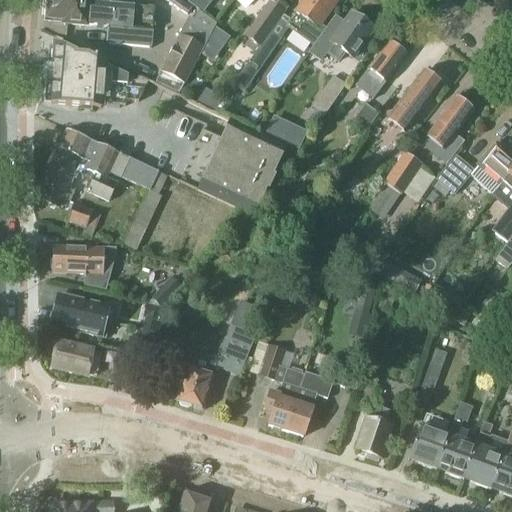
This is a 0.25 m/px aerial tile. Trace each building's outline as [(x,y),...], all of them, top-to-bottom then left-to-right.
[(134,7),(58,0),(49,0),(48,20),(64,21),(64,23),(107,27),(106,36),(132,40),(134,7)] [(132,40),(106,36),(105,43),(151,47),(155,8),(142,7),(143,1),(161,6),(186,22),(156,81),(179,93),(184,83),(214,24),(197,11),(192,19),(190,18),(195,10),(178,0),(133,0),(133,6),(134,6),(134,7),(132,40)] [(282,14),(260,45),(261,46),(233,85),(244,93),(289,28),(314,46),(326,30),(320,25),(337,0),(305,0),(297,13),(292,21),(282,14)] [(269,0),(244,34),(260,45),(282,14),(287,6),(279,0),(269,0)] [(352,13),(331,42),(331,43),(324,53),(337,62),(341,56),(348,61),(351,57),(352,57),(373,29),(352,13)] [(369,69),(367,71),(385,84),(386,83),(407,56),(405,54),(404,50),(400,47),(396,47),(389,42),(369,69)] [(109,68),(88,57),(75,57),(75,54),(56,45),(56,47),(50,47),(48,66),(54,67),(53,83),(47,82),(45,102),(51,102),(51,104),(101,108),(101,105),(105,106),(125,107),(126,102),(138,103),(144,91),(141,89),(131,88),(130,88),(129,88),(128,88),(128,87),(127,86),(127,85),(127,84),(127,77),(128,77),(109,68)] [(405,97),(395,110),(386,121),(402,134),(421,110),(422,110),(441,85),(424,71),(404,96),(405,97)] [(149,82),(141,78),(128,77),(127,77),(127,84),(127,85),(127,86),(128,87),(128,88),(129,88),(130,88),(131,88),(141,89),(144,91),(149,82)] [(345,85),(333,77),(313,108),(315,109),(308,120),(318,126),(345,85)] [(204,108),(212,94),(205,90),(196,105),(204,108)] [(427,137),(428,138),(424,143),(426,150),(446,166),(464,143),(455,135),(473,112),(456,98),(436,124),(437,125),(427,137)] [(215,112),(222,117),(229,107),(222,102),(215,112)] [(378,114),(365,105),(351,125),(359,131),(356,135),(361,138),(378,114)] [(230,121),(197,191),(254,218),(287,148),(230,121)] [(299,150),(306,135),(294,130),(287,145),(299,150)] [(110,174),(148,192),(150,192),(159,174),(119,156),(120,155),(66,131),(37,199),(57,208),(72,177),(77,179),(79,174),(82,176),(85,170),(95,175),(87,193),(109,203),(118,185),(107,180),(110,174)] [(474,172),(470,176),(491,195),(495,191),(497,192),(503,184),(511,174),(511,144),(507,140),(499,150),(494,146),(476,166),(477,167),(474,172)] [(402,197),(419,172),(423,166),(404,153),(383,184),(383,185),(367,209),(384,220),(400,196),(402,197)] [(474,172),(456,157),(436,180),(454,195),(474,172)] [(511,192),(504,202),(508,205),(489,227),(506,242),(511,234),(511,174),(503,184),(511,191),(511,192)] [(161,198),(150,192),(149,192),(123,246),(136,252),(161,198)] [(90,214),(91,210),(74,205),(69,224),(93,231),(98,216),(90,214)] [(320,245),(330,231),(313,219),(303,234),(320,245)] [(511,263),(511,237),(495,262),(507,271),(511,263)] [(358,266),(365,252),(352,245),(344,259),(358,266)] [(54,248),(53,275),(85,276),(85,284),(103,288),(110,262),(112,262),(112,251),(54,248)] [(386,263),(378,278),(414,296),(421,282),(386,263)] [(345,300),(357,303),(354,312),(359,314),(368,316),(375,291),(350,284),(345,300)] [(454,320),(464,301),(432,286),(423,305),(454,320)] [(173,296),(164,287),(151,300),(160,308),(173,296)] [(396,293),(383,289),(377,311),(390,314),(396,293)] [(58,297),(55,310),(83,318),(84,316),(105,322),(105,323),(111,324),(113,317),(105,315),(107,309),(58,297)] [(158,335),(164,310),(145,306),(143,319),(145,319),(142,332),(158,335)] [(83,318),(55,310),(51,326),(100,337),(103,325),(110,326),(111,324),(105,323),(105,322),(84,316),(83,318)] [(454,322),(464,327),(471,316),(462,310),(454,322)] [(485,310),(477,321),(487,329),(495,318),(485,310)] [(234,328),(220,348),(216,358),(212,357),(212,358),(207,356),(205,361),(190,356),(189,358),(176,354),(168,376),(181,381),(174,402),(177,403),(179,406),(185,409),(189,407),(200,411),(204,399),(205,399),(212,378),(210,377),(213,368),(237,379),(256,338),(234,328)] [(142,332),(136,353),(150,356),(155,335),(142,332)] [(101,356),(93,354),(93,351),(58,343),(52,370),(87,378),(87,376),(95,378),(101,356)] [(284,353),(269,348),(257,344),(248,370),(260,374),(260,376),(283,383),(279,395),(270,392),(264,410),(273,413),(268,427),(285,432),(303,376),(279,368),(284,353)] [(414,408),(426,412),(447,354),(435,350),(414,408)] [(125,352),(120,375),(140,380),(145,357),(125,352)] [(508,357),(495,353),(487,373),(500,377),(508,357)] [(303,376),(285,432),(303,438),(312,409),(316,396),(327,400),(333,383),(305,373),(304,376),(303,376)] [(360,376),(343,381),(342,389),(356,392),(360,376)] [(376,382),(361,379),(356,407),(371,410),(376,382)] [(460,404),(448,437),(436,472),(463,482),(476,447),(456,440),(463,422),(467,423),(472,408),(460,404)] [(390,427),(395,413),(381,408),(373,405),(368,419),(367,419),(356,450),(358,451),(357,455),(364,458),(365,455),(366,456),(365,460),(377,464),(379,458),(381,459),(392,427),(390,427)] [(476,447),(463,482),(491,492),(503,457),(487,451),(492,439),(489,438),(493,427),(484,424),(476,447)] [(436,472),(448,437),(419,427),(407,462),(436,472)] [(511,434),(503,457),(491,492),(511,499),(511,434)] [(208,511),(212,503),(187,495),(181,511),(208,511)] [(91,502),(91,506),(51,506),(50,511),(114,511),(114,502),(91,502)]
